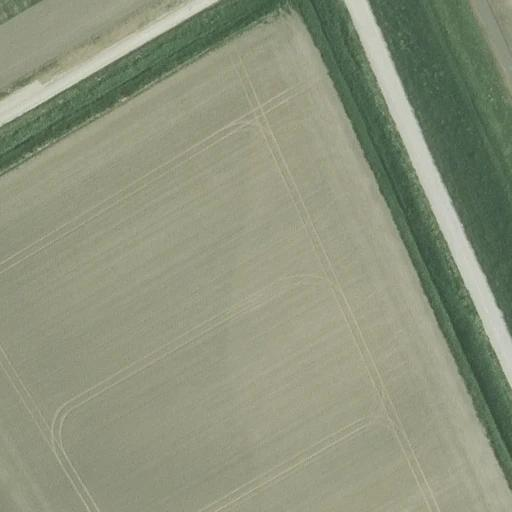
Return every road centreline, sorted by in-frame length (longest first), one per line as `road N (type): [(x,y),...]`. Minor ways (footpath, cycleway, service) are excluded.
road 1 (unclassified): [(511,370),(348,0)]
road 2 (unclassified): [(0,124),(207,0)]
